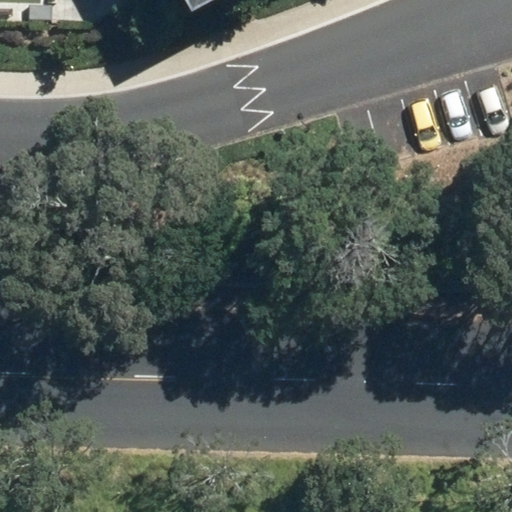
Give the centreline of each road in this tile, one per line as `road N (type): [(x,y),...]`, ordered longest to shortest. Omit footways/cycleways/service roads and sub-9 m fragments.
road 1 (residential): [(511,6),(94,140),(0,142)]
road 2 (secondary): [(0,368),(511,388)]
